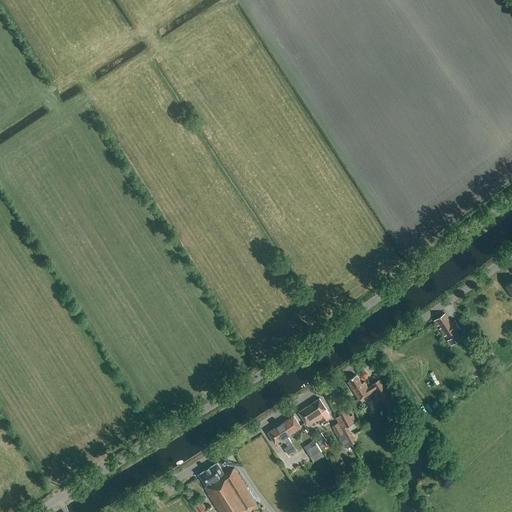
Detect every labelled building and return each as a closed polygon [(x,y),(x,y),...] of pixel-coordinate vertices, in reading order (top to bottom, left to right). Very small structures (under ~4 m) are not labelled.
[(451,323),(445,314),(434,321),(444,337),(445,336),(451,346),(461,339),(456,332),(461,329),(455,320),(451,323)] [(468,348),(475,344),(466,328),(460,331),(467,343),(465,343),(468,348)] [(362,384),(356,375),(349,380),(350,382),(348,383),(359,400),(375,390),(389,411),(396,406),(380,381),(368,388),(364,382),(362,384)] [(310,405),(319,419),(329,413),(319,399),(310,405)] [(308,427),(319,419),(310,405),(298,412),(308,427)] [(337,419),(339,423),(350,445),(356,442),(352,435),(352,436),(348,427),(358,422),(354,415),(351,417),(346,408),(337,412),(339,414),(340,417),(337,419)] [(293,444),(287,436),(301,427),(294,416),(268,432),(275,444),(283,439),(285,443),(286,443),(289,446),(284,449),(289,456),(296,451),(292,444),(293,444)] [(351,446),(350,445),(339,423),(332,426),(338,437),(345,449),(351,446)] [(327,441),(321,432),(314,437),(320,445),(327,441)] [(225,475),(217,463),(199,474),(206,486),(205,487),(209,494),(208,494),(219,511),(246,511),(257,505),(234,469),(225,475)] [(318,487),(323,494),(333,487),(327,480),(318,487)]
